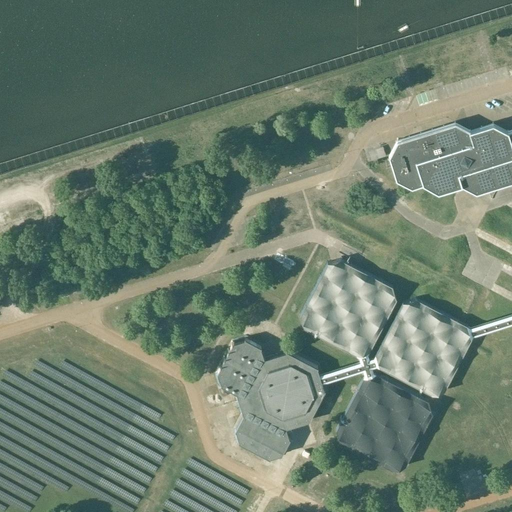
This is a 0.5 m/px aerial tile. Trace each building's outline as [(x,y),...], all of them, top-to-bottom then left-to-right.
[(455,124),(444,127),(398,141),(391,155),(398,177),(414,185),(423,183),(439,191),(461,183),(476,191),(488,188),(487,186),(511,177),(511,130),(508,132),(507,131),(493,123),(469,130),(455,124)] [(367,161),(384,156),(381,147),(365,152),(367,161)] [(281,264),(279,268),(287,271),(291,260),(275,255),(273,261),(281,264)] [(356,354),(361,353),(369,350),(396,298),(392,285),(340,258),(327,262),(300,314),(304,327),(356,354)] [(375,354),(377,358),(379,366),(432,394),(444,390),(471,337),(468,325),(415,297),(403,301),(375,354)] [(324,388),(320,376),(317,367),(318,366),(286,350),(286,351),(264,357),(261,346),(245,337),(244,338),(234,342),(233,341),(217,372),(221,383),(221,384),(236,392),(243,414),(235,430),(238,431),(240,437),(238,441),(270,457),(272,454),(278,452),(281,454),(290,438),(289,437),(286,427),(286,426),(308,420),(325,389),(324,388)] [(376,373),(368,375),(363,377),(336,429),(340,441),(392,469),(405,465),(432,413),(428,400),(376,373)]
